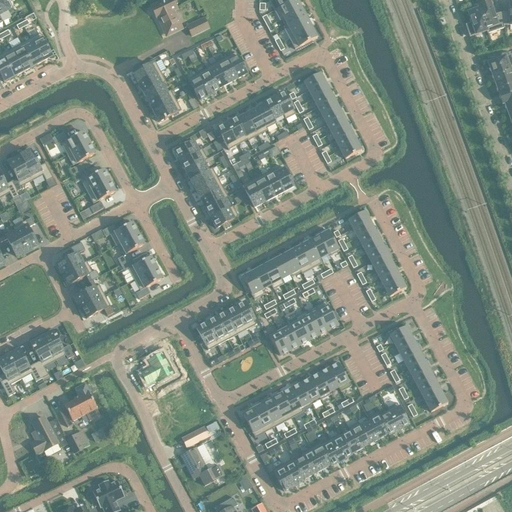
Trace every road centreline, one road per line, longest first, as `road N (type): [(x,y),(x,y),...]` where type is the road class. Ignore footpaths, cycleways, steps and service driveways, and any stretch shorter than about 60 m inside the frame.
road 1 (residential): [(206,249),(370,160),(375,150),(321,54),(149,143)]
road 2 (residential): [(221,402),(285,507),(468,407),(411,303)]
road 3 (residential): [(190,511),(116,362),(121,347),(175,318)]
road 4 (residential): [(411,303),(221,402)]
road 5 (residential): [(444,0),(511,190)]
road 6 (residential): [(0,153),(79,110),(137,204)]
road 7 (residential): [(16,511),(115,467),(134,479),(151,511)]
road 8 (residential): [(42,255),(68,313),(0,350)]
road 9 (secondary): [(511,448),(395,511)]
